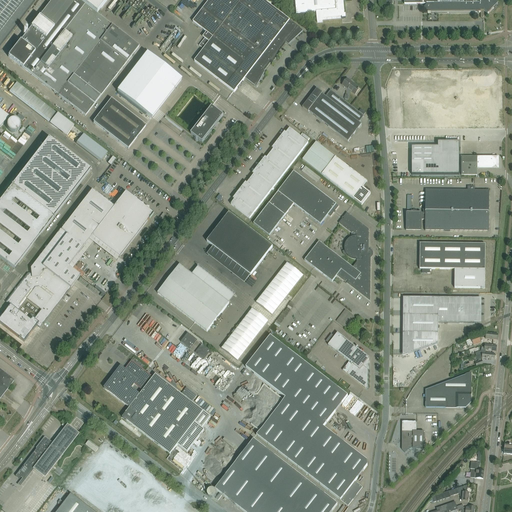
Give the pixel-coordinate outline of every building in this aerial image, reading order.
[(0,0),(0,30),(23,0),(0,0)] [(14,49),(8,57),(85,116),(139,47),(96,15),(107,0),(52,0),(19,43),(14,49)] [(286,17),(285,17),(263,0),(209,0),(193,22),(213,37),(210,41),(205,38),(199,46),(204,49),(194,62),(234,92),(245,79),(256,87),(265,71),(264,70),(273,59),(274,60),(279,51),(285,43),(288,45),(303,31),(288,19),(286,22),(283,20),(286,17)] [(294,0),(296,15),(316,13),(317,23),(322,22),(322,20),(342,18),(342,19),(344,19),(345,17),(345,15),(344,15),(343,0),(346,0),(345,0),(294,0)] [(404,0),(404,5),(426,4),(426,6),(424,8),(428,12),(428,13),(427,13),(480,13),(480,15),(483,15),(483,11),(487,15),(496,6),(496,2),(493,0),(404,0)] [(38,12),(34,18),(32,20),(35,22),(41,14),(38,12)] [(152,118),(181,80),(146,53),(117,91),(152,118)] [(360,89),(350,81),(347,79),(342,85),(355,95),(360,89)] [(359,123),(364,116),(330,91),(325,97),(322,94),(322,93),(316,89),(302,108),(308,112),(308,111),(348,142),(361,125),(359,123)] [(146,126),(111,99),(93,122),(128,149),(146,126)] [(191,134),(196,138),(202,143),(214,128),(216,126),(223,116),(212,107),(191,134)] [(57,115),(50,123),(67,136),(71,129),(73,127),(57,115)] [(7,125),(7,126),(7,128),(7,129),(8,130),(8,131),(9,132),(10,132),(11,133),(13,133),(14,133),(15,133),(16,132),(17,132),(18,131),(19,130),(19,129),(20,128),(20,126),(20,125),(19,124),(19,123),(18,122),(17,121),(16,120),(15,120),(14,120),(13,120),(11,120),(10,120),(9,121),(8,122),(8,123),(7,124),(7,125)] [(280,138),(278,141),(298,156),(308,143),(289,129),(281,139),(280,138)] [(82,137),(75,146),(101,165),(108,156),(82,137)] [(0,201),(0,259),(14,270),(53,219),(54,219),(54,218),(90,171),(48,139),(12,186),(11,186),(12,186),(0,201)] [(298,156),(278,141),(276,143),(278,144),(270,154),(288,169),(298,156)] [(412,174),(411,174),(411,175),(459,175),(459,142),(438,142),(438,147),(412,148),(412,174)] [(288,169),(270,154),(262,164),(261,163),(259,166),(279,181),(288,169)] [(111,166),(115,160),(116,159),(112,157),(108,163),(111,166)] [(477,157),(460,157),(460,175),(477,175),(477,169),(477,157)] [(499,157),(478,157),(478,169),(499,169),(499,157)] [(370,194),(364,189),(362,188),(367,182),(335,158),(322,175),(323,176),(354,200),(354,199),(361,206),(370,194)] [(279,181),(259,166),(257,168),(258,169),(250,179),(269,194),(279,181)] [(293,172),(253,224),(269,236),(293,204),(320,225),(328,215),(330,217),(339,207),(324,196),(293,172)] [(269,194),(250,179),(242,190),(241,189),(239,191),(259,206),(269,194)] [(421,220),(425,220),(425,231),(488,232),(489,191),(474,191),(474,187),(469,187),(469,191),(426,190),(425,190),(425,213),(406,213),(406,228),(421,228),(421,220)] [(0,323),(24,342),(36,326),(40,328),(70,288),(80,276),(72,270),(68,267),(91,237),(113,207),(92,191),(81,204),(61,230),(61,231),(67,235),(42,267),(44,268),(40,273),(37,273),(37,272),(33,273),(33,274),(31,274),(28,275),(6,303),(10,306),(5,312),(4,311),(2,314),(3,315),(3,316),(0,318),(0,323)] [(259,206),(239,191),(237,193),(239,194),(231,205),(249,219),(259,206)] [(153,214),(148,210),(148,211),(144,208),(144,207),(143,206),(125,192),(113,207),(91,237),(119,258),(147,222),(153,214)] [(207,242),(213,247),(250,276),(272,247),(229,213),(207,242)] [(370,302),(370,258),(371,257),(372,256),(372,255),(373,255),(373,254),(373,253),(373,252),(372,252),(372,251),(371,251),(371,250),(370,250),(369,249),(368,249),(369,230),(347,213),(339,224),(351,234),(351,238),(350,239),(349,239),(348,240),(347,240),(347,241),(346,242),(345,243),(345,244),(344,245),(344,246),(344,247),(344,248),(344,249),(344,250),(344,251),(345,252),(345,253),(345,254),(346,255),(347,256),(348,257),(349,258),(350,258),(351,259),(352,259),(353,260),(354,260),(355,260),(356,260),(356,262),(352,267),(319,242),(304,261),(332,282),(336,276),(370,302)] [(485,245),(420,244),(419,269),(422,269),(422,274),(430,274),(430,269),(454,270),(454,288),(485,289),(485,245)] [(287,264),(256,304),(272,316),(303,276),(287,264)] [(229,304),(192,275),(180,265),(157,294),(207,332),(229,304)] [(439,298),(403,298),(403,315),(403,323),(403,327),(403,332),(404,336),(404,340),(405,344),(406,349),(408,355),(438,344),(438,332),(438,324),(439,298)] [(478,299),(439,298),(438,324),(478,324),(478,299)] [(252,309),(221,349),(237,361),(268,322),(252,309)] [(188,333),(181,342),(190,349),(197,340),(188,333)] [(367,369),(364,366),(363,366),(369,358),(337,333),(328,345),(349,362),(342,371),(366,389),(367,388),(367,369)] [(367,461),(364,459),(323,428),(348,396),(270,336),(246,368),(285,399),(256,436),(348,506),(362,488),(355,482),(367,465),(367,461)] [(480,341),(478,336),(466,341),(468,346),(473,344),(473,346),(481,343),(480,341)] [(197,340),(190,349),(195,353),(204,360),(209,354),(210,355),(212,352),(202,345),(197,340)] [(115,373),(104,388),(130,408),(122,418),(123,418),(170,455),(178,445),(187,452),(204,430),(202,428),(210,417),(203,412),(191,402),(194,398),(196,396),(186,388),(181,395),(180,394),(155,375),(153,378),(144,371),(142,369),(139,367),(133,362),(131,361),(131,362),(126,368),(125,370),(121,366),(117,370),(115,373)] [(0,398),(13,382),(0,371),(0,398)] [(471,373),(425,390),(425,408),(465,408),(470,403),(471,373)] [(366,416),(368,417),(368,419),(373,421),(375,415),(368,412),(366,416)] [(409,448),(423,448),(424,432),(416,432),(416,421),(402,421),(401,450),(404,453),(409,448)] [(62,454),(77,435),(67,427),(53,445),(52,444),(52,443),(47,439),(17,478),(21,481),(23,479),(24,480),(24,481),(24,482),(25,482),(26,481),(35,469),(45,476),(59,459),(60,460),(64,455),(62,454)] [(331,511),(337,505),(253,440),(215,490),(243,511),(331,511)] [(88,441),(85,445),(95,452),(98,449),(97,448),(88,441)] [(163,464),(173,473),(178,467),(168,458),(163,464)] [(483,470),(478,470),(479,463),(470,462),(470,469),(475,469),(474,478),(483,479),(483,470)] [(467,502),(469,493),(466,492),(467,486),(449,492),(433,497),(428,503),(434,501),(434,502),(436,502),(451,497),(450,497),(459,494),(459,493),(462,492),(461,497),(462,497),(461,501),(467,502)] [(216,495),(216,493),(216,492),(215,491),(214,490),(213,489),(212,489),(210,489),(209,490),(208,491),(207,492),(207,493),(207,495),(208,496),(209,497),(210,498),(212,498),(213,498),(214,497),(215,496),(216,495)] [(82,511),(87,507),(71,494),(57,511),(82,511)] [(451,511),(460,509),(463,508),(462,505),(456,507),(455,502),(438,508),(439,510),(437,511),(433,511),(451,511)]
